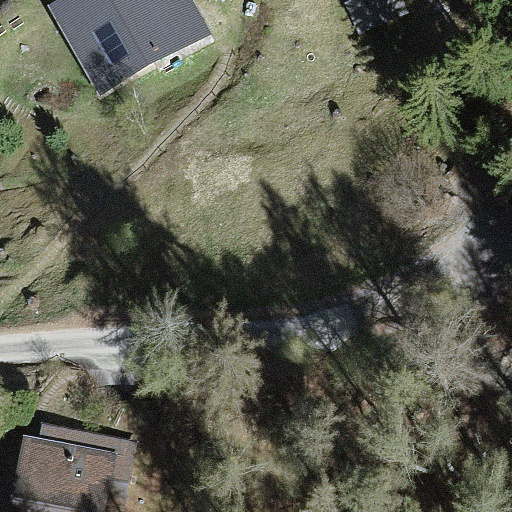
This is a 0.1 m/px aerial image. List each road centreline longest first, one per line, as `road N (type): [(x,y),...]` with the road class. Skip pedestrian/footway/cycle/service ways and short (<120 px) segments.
road 1 (track): [(511,380),(303,336),(152,337)]
road 2 (unclassified): [(152,337),(0,345)]
